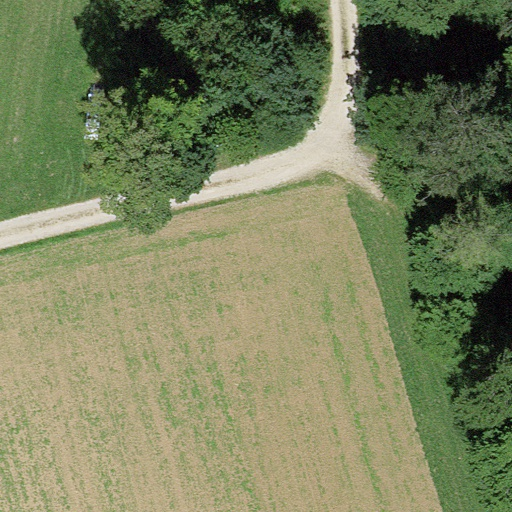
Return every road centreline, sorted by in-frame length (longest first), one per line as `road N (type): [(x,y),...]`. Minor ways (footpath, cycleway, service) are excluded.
road 1 (track): [(0,240),(202,189),(335,149),(362,133)]
road 2 (track): [(362,133),(511,251)]
road 3 (track): [(362,133),(375,76),(363,0)]
